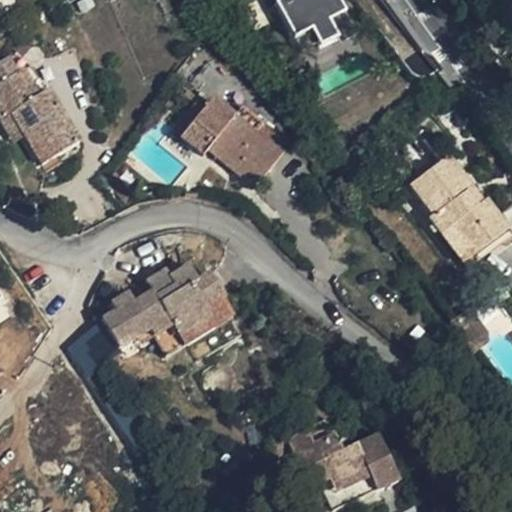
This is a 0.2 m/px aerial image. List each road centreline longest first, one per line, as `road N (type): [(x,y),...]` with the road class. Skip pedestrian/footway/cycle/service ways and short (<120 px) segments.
road 1 (residential): [(511,495),(259,236),(177,214),(88,252)]
road 2 (residential): [(88,252),(56,345),(0,410)]
road 3 (unclassified): [(511,125),(422,0)]
